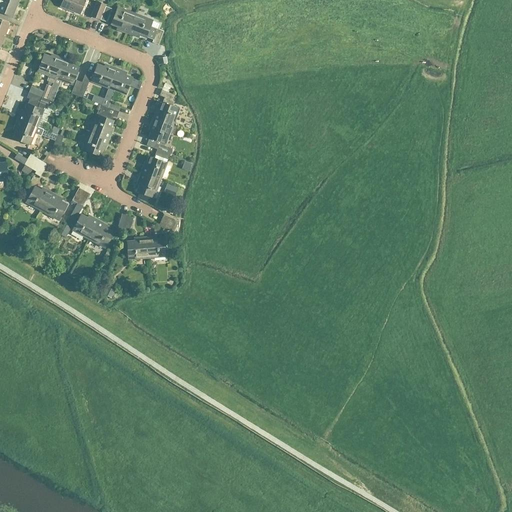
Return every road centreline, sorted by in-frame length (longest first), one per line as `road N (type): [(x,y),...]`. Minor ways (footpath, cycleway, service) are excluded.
road 1 (unclassified): [(392,511),(0,267)]
road 2 (unclassified): [(108,188),(149,68),(30,18)]
